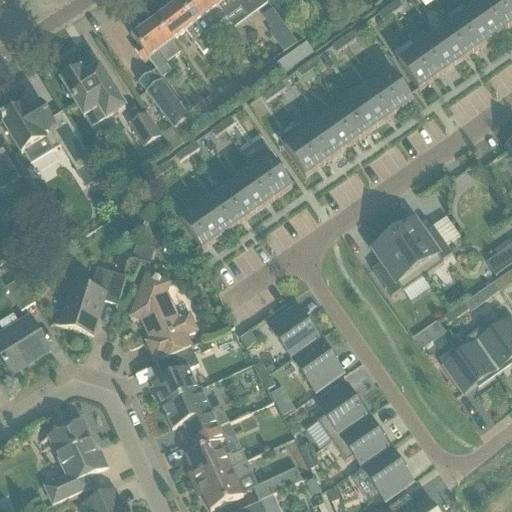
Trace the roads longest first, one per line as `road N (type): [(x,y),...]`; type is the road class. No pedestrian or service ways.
road 1 (residential): [(302,257),(449,468),(511,420)]
road 2 (residential): [(511,105),(302,257)]
road 3 (residential): [(162,511),(107,398),(74,388)]
